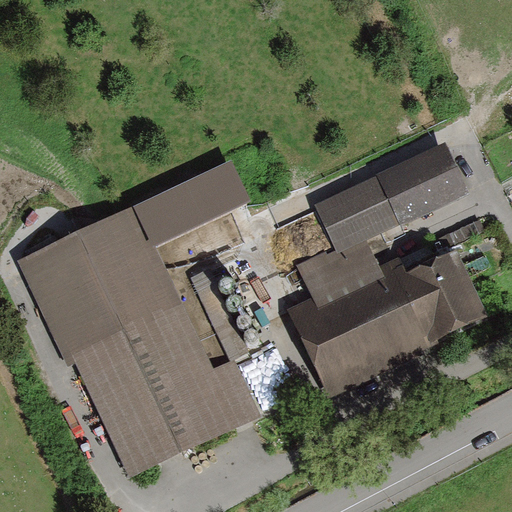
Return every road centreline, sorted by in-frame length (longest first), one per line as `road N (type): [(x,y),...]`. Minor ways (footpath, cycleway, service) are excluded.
road 1 (track): [(511,217),(400,0)]
road 2 (tertiary): [(511,412),(328,511)]
